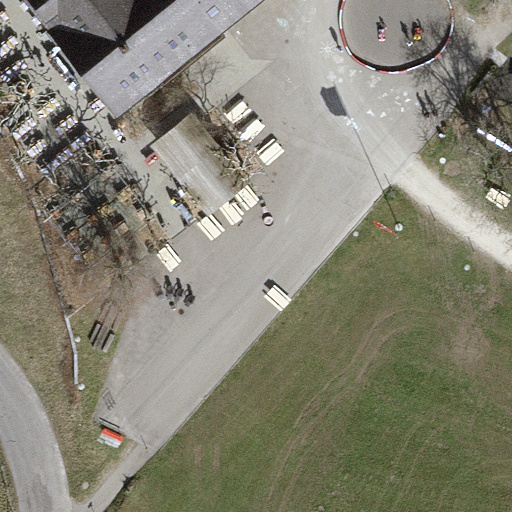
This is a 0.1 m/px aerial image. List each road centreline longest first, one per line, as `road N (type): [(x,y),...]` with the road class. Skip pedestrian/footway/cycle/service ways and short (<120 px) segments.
road 1 (track): [(385,160),(511,254)]
road 2 (unclassified): [(0,394),(31,445),(47,511)]
